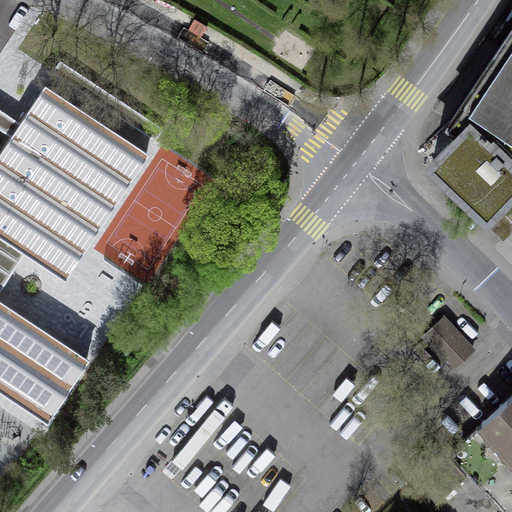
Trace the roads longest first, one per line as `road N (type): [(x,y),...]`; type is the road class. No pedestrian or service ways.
road 1 (residential): [(353,163),(52,511)]
road 2 (residential): [(353,163),(226,73),(93,0)]
road 3 (residential): [(511,305),(353,163)]
road 4 (residential): [(477,0),(353,163)]
road 5 (unknown): [(356,481),(217,363)]
